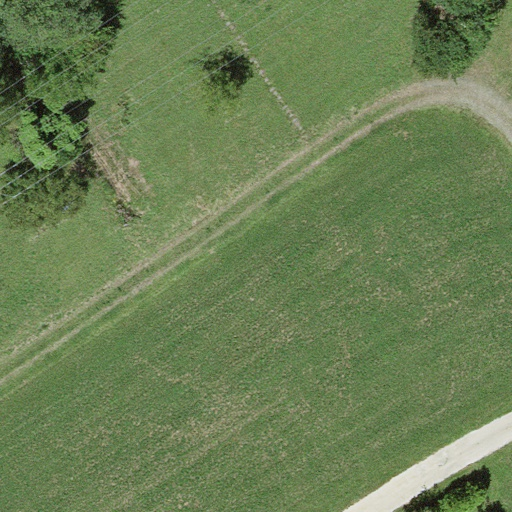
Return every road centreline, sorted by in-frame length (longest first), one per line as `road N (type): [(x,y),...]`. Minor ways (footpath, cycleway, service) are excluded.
road 1 (track): [(511,424),(377,511)]
road 2 (track): [(511,136),(454,92),(401,97)]
